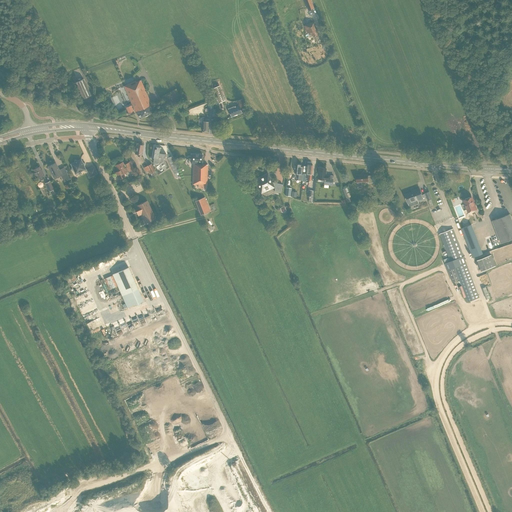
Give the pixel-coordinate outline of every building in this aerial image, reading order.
[(304,0),(308,10),(314,8),(310,0),(304,0)] [(313,37),(317,35),(315,30),(312,22),(305,26),(308,33),(310,32),(311,36),(313,35),(313,37)] [(83,79),(74,83),(82,99),(91,95),(83,79)] [(136,81),(124,86),(132,106),(131,106),(131,105),(126,107),(127,109),(128,112),(129,113),(133,111),(133,110),(134,109),(136,113),(137,113),(139,119),(153,112),(150,105),(151,105),(141,80),(136,82),(136,81)] [(225,100),(220,85),(210,89),(215,104),(225,100)] [(231,117),(241,113),(239,106),(236,107),(235,106),(233,107),(233,108),(228,110),(231,117)] [(138,156),(141,157),(143,145),(137,144),(135,153),(138,154),(138,156)] [(166,153),(160,152),(160,148),(156,147),(156,148),(154,148),(153,157),(152,160),(155,160),(154,163),(159,164),(163,161),(164,158),(165,158),(166,153)] [(207,185),(208,164),(202,164),(202,154),(191,154),(191,156),(189,156),(187,157),(187,159),(188,160),(191,160),(191,163),(193,163),(193,184),(193,185),(195,185),(195,184),(207,185)] [(75,159),(71,170),(74,171),(76,174),(86,169),(84,166),(85,163),(75,159)] [(174,160),(169,163),(172,169),(174,174),(179,172),(174,160)] [(116,174),(119,179),(125,176),(123,173),(134,168),(131,161),(124,164),(123,162),(115,165),(119,173),(117,174),(116,174)] [(61,173),(56,163),(49,166),(54,177),(61,173)] [(157,175),(155,171),(151,164),(144,167),(146,172),(148,171),(149,174),(151,174),(152,177),(157,175)] [(44,175),(45,174),(42,169),(41,170),(40,166),(39,167),(38,167),(37,167),(36,168),(35,169),(34,169),(35,172),(35,173),(37,178),(38,178),(39,181),(45,178),(44,175)] [(97,173),(94,166),(87,170),(90,176),(97,173)] [(326,168),(319,167),(318,179),(324,180),(324,184),(332,185),(333,176),(325,175),(326,168)] [(61,174),(65,182),(70,179),(67,172),(61,174)] [(268,174),(255,180),(260,191),(263,189),(267,192),(270,191),(270,188),(273,187),(275,187),(274,191),(281,193),(282,184),(273,182),(272,183),(268,174)] [(368,183),(372,183),(372,175),(368,176),(368,174),(356,175),(356,182),(357,182),(357,186),(362,186),(361,182),(368,181),(368,183)] [(54,189),(50,181),(45,183),(49,192),(54,189)] [(378,189),(382,197),(388,194),(384,186),(378,189)] [(428,200),(432,199),(429,192),(425,193),(425,194),(422,195),(419,188),(414,190),(414,191),(405,194),(408,203),(418,199),(418,200),(423,199),(423,198),(426,196),(428,200)] [(210,211),(204,197),(195,201),(200,215),(210,211)] [(468,212),(476,209),(472,197),(464,201),(468,212)] [(139,210),(136,211),(138,216),(142,214),(146,223),(155,218),(147,200),(137,205),(139,210)] [(501,243),(511,238),(511,219),(510,214),(492,221),(501,243)] [(462,228),(473,258),(483,254),(471,224),(462,228)] [(452,282),(460,279),(468,302),(479,297),(464,256),(453,229),(440,234),(450,260),(445,262),(452,282)] [(491,255),(478,261),(482,272),(496,267),(491,255)] [(143,300),(128,266),(113,273),(127,307),(143,300)]
